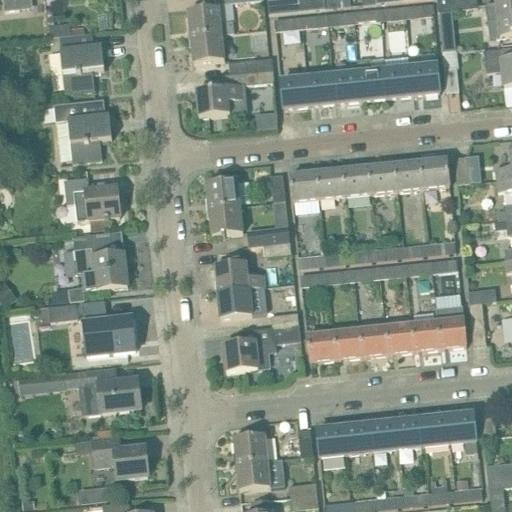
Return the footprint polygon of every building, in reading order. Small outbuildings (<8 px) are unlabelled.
[(3,0),(5,14),(18,12),(17,2),(30,0),(29,0),(3,0)] [(325,14),(323,3),(323,0),(319,0),(298,2),(299,17),(325,14)] [(347,0),(323,3),(325,14),(348,11),(347,0)] [(375,9),(374,0),(360,0),(361,11),(375,9)] [(402,7),(401,0),(374,0),(375,9),(402,7)] [(439,16),(478,12),(476,0),(445,0),(437,1),(439,16)] [(299,17),(298,2),(268,6),(269,20),(299,17)] [(500,41),(509,40),(511,39),(511,4),(486,8),(488,26),(498,25),(500,41)] [(405,12),(406,22),(432,20),(431,10),(405,12)] [(191,42),(221,38),(218,12),(188,15),(190,31),(192,31),(192,40),(191,40),(191,42)] [(405,12),(379,15),(380,25),(406,22),(405,12)] [(380,25),(379,15),(353,18),(354,27),(380,25)] [(354,27),(353,18),(327,20),(328,30),(354,27)] [(328,30),(327,20),(301,23),(302,33),(328,30)] [(302,33),(301,23),(275,25),(276,35),(302,33)] [(51,41),(59,40),(85,38),(84,30),(71,31),(70,27),(50,29),(51,41)] [(85,38),(59,40),(65,98),(95,94),(93,76),(105,74),(102,49),(93,50),(92,37),(85,38)] [(224,65),(221,38),(191,42),(191,43),(193,43),(194,52),(192,52),(194,68),(224,65)] [(453,38),(441,39),(443,55),(454,54),(453,38)] [(511,90),(511,62),(502,64),(501,53),(484,54),(487,77),(503,75),(504,91),(511,90)] [(232,79),(271,75),(270,61),(230,65),(232,79)] [(437,69),(411,72),(414,100),(440,97),(437,69)] [(414,100),(411,72),(385,75),(388,102),(414,100)] [(447,97),(459,96),(456,72),(444,73),(447,97)] [(196,94),(199,122),(230,118),(229,105),(243,104),(243,97),(244,97),(244,89),(272,85),(271,75),(232,79),(233,90),(226,90),(226,91),(196,94)] [(385,75),(359,77),(362,105),(388,102),(385,75)] [(359,77),(333,80),(336,108),(362,105),(359,77)] [(333,80),(307,82),(310,110),(336,108),(333,80)] [(310,110),(307,82),(281,85),(284,113),(310,110)] [(104,103),(54,109),(56,126),(68,125),(73,167),(83,166),(103,164),(101,145),(112,144),(110,119),(106,119),(104,103)] [(497,184),(511,182),(511,156),(510,156),(511,171),(496,173),(497,184)] [(467,161),(455,162),(457,188),(469,187),(467,161)] [(447,163),(421,165),(424,194),(450,191),(447,163)] [(421,165),(395,168),(398,196),(424,194),(421,165)] [(395,168),(369,171),(372,199),(398,196),(395,168)] [(369,171),(343,173),(346,202),(372,199),(369,171)] [(343,173),(317,176),(320,204),(346,202),(343,173)] [(320,204),(317,176),(291,179),(294,207),(320,204)] [(283,179),(271,180),(274,207),(286,205),(283,179)] [(77,226),(89,224),(90,224),(104,223),(121,221),(117,192),(90,195),(88,182),(64,185),(67,209),(76,208),(77,226)] [(511,182),(497,184),(498,196),(511,194),(511,208),(505,209),(505,215),(506,224),(511,223),(511,182)] [(211,214),(240,210),(237,184),(206,187),(208,204),(210,203),(211,214)] [(240,210),(211,214),(212,224),(210,224),(212,240),(222,239),(223,241),(226,241),(225,239),(243,237),(240,210)] [(505,215),(497,216),(498,225),(506,224),(505,215)] [(104,223),(90,224),(91,233),(105,232),(104,223)] [(498,225),(494,225),(495,234),(507,232),(506,224),(498,225)] [(92,252),(94,278),(83,279),(84,291),(69,293),(70,305),(83,304),(82,295),(128,290),(124,258),(122,258),(120,235),(100,238),(74,240),(75,254),(92,252)] [(263,250),(289,247),(288,235),(262,238),(261,235),(248,236),(250,251),(263,250)] [(291,259),(289,247),(263,250),(265,262),(291,259)] [(451,247),(430,249),(431,260),(453,258),(451,247)] [(431,260),(430,249),(404,252),(405,263),(431,260)] [(404,252),(378,254),(379,265),(405,263),(404,252)] [(378,254),(352,257),(353,268),(379,265),(378,254)] [(352,257),(326,260),(327,271),(353,268),(352,257)] [(327,271),(326,260),(300,262),(301,273),(327,271)] [(453,263),(431,266),(433,277),(455,275),(453,263)] [(264,280),(248,282),(246,266),(215,270),(217,286),(219,286),(220,297),(249,294),(266,292),(264,280)] [(433,277),(431,266),(405,268),(407,279),(433,277)] [(407,279),(405,268),(379,271),(381,282),(407,279)] [(381,282),(379,271),(353,274),(354,285),(381,282)] [(353,274),(327,276),(328,287),(354,285),(353,274)] [(328,287),(327,276),(302,279),(303,290),(328,287)] [(1,290),(0,290),(0,307),(3,311),(4,310),(14,304),(3,289),(1,290)] [(249,294),(220,297),(221,306),(219,306),(221,323),(252,319),(249,294)] [(483,309),(494,308),(493,295),(467,297),(468,310),(470,310),(483,309)] [(40,311),(41,327),(84,322),(81,306),(40,311)] [(483,309),(470,310),(471,322),(471,323),(474,350),(486,349),(483,309)] [(272,332),(298,329),(297,316),(271,319),(272,332)] [(121,321),(116,322),(117,324),(85,327),(88,360),(135,355),(131,322),(121,324),(121,321)] [(36,365),(30,323),(15,325),(21,367),(36,365)] [(464,323),(438,326),(441,354),(467,351),(464,323)] [(438,326),(412,329),(414,356),(441,354),(438,326)] [(298,329),(272,332),(238,336),(239,348),(224,349),(224,350),(226,350),(227,360),(225,360),(227,376),(269,372),(268,357),(276,356),(275,344),(300,341),(298,329)] [(412,329),(386,331),(388,359),(414,356),(412,329)] [(388,359),(386,331),(360,334),(362,362),(388,359)] [(360,334),(333,337),(336,364),(362,362),(360,334)] [(336,364),(333,337),(307,340),(310,367),(336,364)] [(77,377),(65,378),(66,392),(82,390),(86,419),(101,418),(121,415),(141,413),(138,384),(118,386),(104,388),(102,374),(77,377)] [(31,382),(18,383),(19,397),(33,396),(31,382)] [(481,416),(484,443),(496,441),(493,415),(481,416)] [(447,420),(450,448),(476,446),(473,417),(447,420)] [(447,420),(421,423),(424,451),(450,448),(447,420)] [(424,451),(421,423),(395,425),(398,454),(424,451)] [(395,425),(369,428),(372,457),(398,454),(395,425)] [(372,457),(369,428),(343,431),(346,459),(372,457)] [(346,459),(343,431),(317,434),(320,462),(346,459)] [(113,432),(99,434),(100,444),(114,442),(113,432)] [(313,461),(310,434),(298,435),(301,462),(313,461)] [(239,468),(268,465),(265,439),(234,442),(236,458),(238,458),(239,468)] [(100,444),(99,444),(93,445),(96,471),(115,469),(117,484),(149,481),(145,452),(120,455),(119,442),(114,442),(100,444)] [(268,465),(239,468),(240,479),(238,479),(240,495),(271,492),(268,465)] [(511,478),(511,467),(486,470),(487,480),(511,478)] [(511,478),(487,480),(488,494),(500,493),(511,491),(511,478)] [(457,486),(458,496),(469,495),(468,485),(457,486)] [(457,509),(455,497),(447,497),(446,486),(428,487),(429,499),(430,511),(457,509)] [(290,501),(317,499),(316,488),(289,491),(290,501)] [(107,492),(99,493),(101,506),(109,505),(107,492)] [(411,492),(402,493),(403,502),(412,501),(411,492)] [(505,511),(504,493),(489,494),(491,511),(505,511)] [(480,494),(455,497),(457,509),(481,507),(480,494)] [(317,499),(290,501),(291,511),(307,511),(318,511),(317,499)] [(427,511),(430,511),(429,499),(412,501),(403,502),(404,511),(427,511)] [(404,511),(403,502),(377,505),(377,511),(404,511)]
